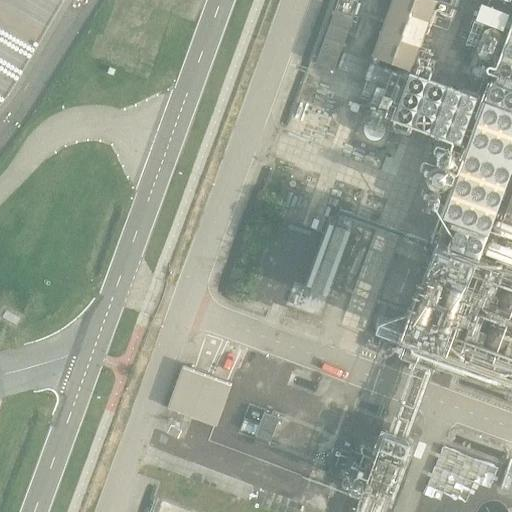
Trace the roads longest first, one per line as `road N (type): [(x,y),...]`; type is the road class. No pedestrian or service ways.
road 1 (unclassified): [(34,511),(221,0)]
road 2 (unknown): [(0,194),(67,141),(118,128),(172,136)]
